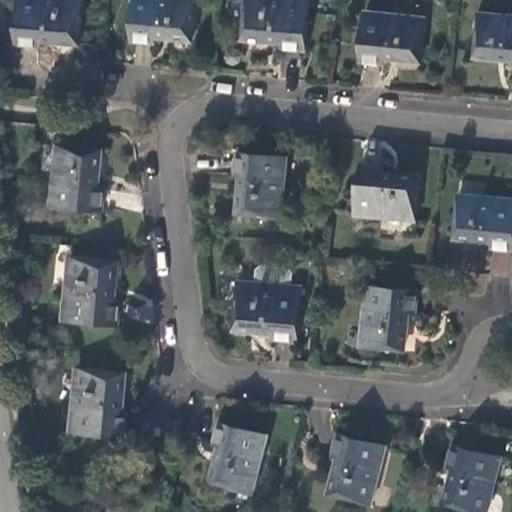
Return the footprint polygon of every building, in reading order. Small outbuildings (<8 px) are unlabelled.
[(80,0),(17,0),(14,42),(38,44),(38,38),(76,42),(78,29),(80,0)] [(193,0),(134,0),(130,38),(143,39),(152,40),(153,33),(190,37),(193,0)] [(307,0),(245,0),(242,37),(258,38),(280,40),(279,46),(303,48),(307,0)] [(423,16),(364,11),(359,61),(382,63),(382,55),(397,56),(420,58),(423,16)] [(511,14),(476,11),(472,53),(488,54),(509,56),(508,64),(511,64),(511,14)] [(50,203),(100,208),(102,185),(94,185),(95,172),(98,147),(57,143),(50,203)] [(284,156),(235,152),(233,173),(241,174),(240,184),(237,211),(278,215),(284,156)] [(354,212),(414,218),(418,176),(380,172),(381,165),(368,164),(359,163),(354,212)] [(511,231),(511,191),(456,186),(452,228),(478,231),(489,232),(489,240),(511,242),(511,231)] [(509,276),(511,254),(491,252),(489,274),(509,276)] [(114,258),(68,254),(63,318),(115,322),(117,298),(111,298),(112,281),(114,258)] [(252,281),(236,280),(232,326),(263,330),(271,330),(270,337),(294,339),(298,286),(288,285),(289,271),(284,267),(259,264),(253,268),(252,281)] [(416,289),(366,284),(361,344),(403,348),(404,334),(406,311),(414,311),(416,289)] [(124,371),(77,367),(72,429),(124,433),(126,409),(120,409),(122,391),(124,371)] [(243,427),(217,421),(212,442),(220,444),(212,480),(252,490),(266,432),(243,427)] [(369,501),(384,444),(358,437),(336,431),(331,453),(338,455),(329,491),(369,501)] [(482,511),(483,511),(498,454),(475,448),(450,442),(445,464),(452,466),(443,502),(482,511)]
